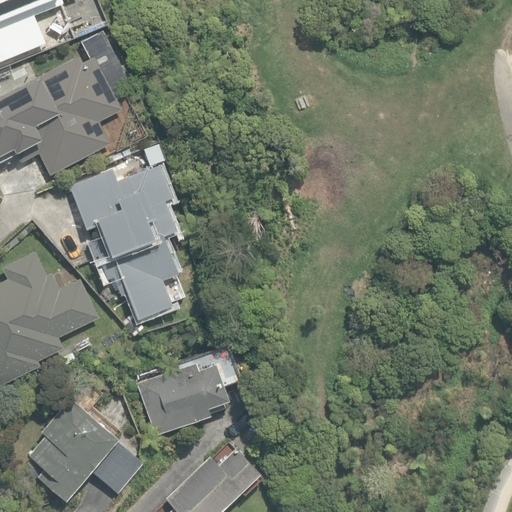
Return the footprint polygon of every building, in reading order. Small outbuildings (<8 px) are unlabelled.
[(0,0),(0,63),(48,45),(37,17),(69,4),(67,0),(0,0)] [(81,56),(0,98),(0,165),(18,155),(22,163),(40,154),(52,175),(112,143),(101,121),(124,109),(119,100),(136,91),(106,30),(83,42),(93,59),(84,63),(81,56)] [(167,280),(184,274),(169,236),(182,231),(170,201),(178,198),(164,164),(120,181),(114,169),(72,186),(90,230),(105,225),(109,236),(90,242),(98,263),(104,261),(110,280),(117,277),(124,296),(131,294),(142,320),(178,306),(167,280)] [(10,279),(0,283),(0,387),(43,366),(40,359),(66,348),(61,337),(102,318),(83,279),(62,289),(55,273),(49,275),(37,251),(4,267),(10,279)] [(136,381),(155,433),(210,412),(209,411),(228,404),(226,399),(228,398),(223,383),(240,377),(227,342),(164,366),(165,370),(136,381)] [(37,474),(66,498),(90,468),(117,436),(69,396),(41,430),(45,433),(28,453),(44,466),(37,474)] [(90,468),(116,492),(144,461),(117,436),(90,468)] [(165,511),(216,511),(260,470),(236,445),(218,462),(209,453),(165,495),(174,505),(165,511)]
